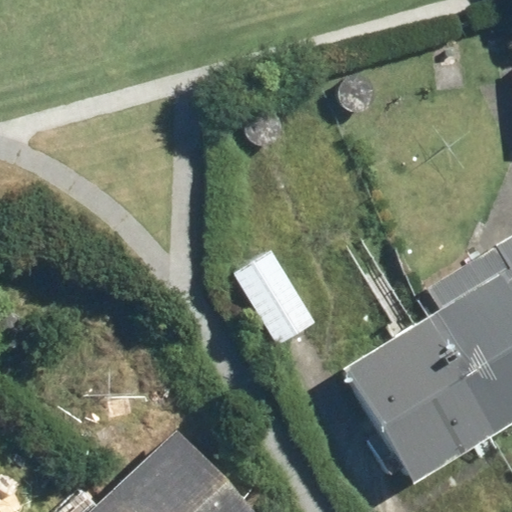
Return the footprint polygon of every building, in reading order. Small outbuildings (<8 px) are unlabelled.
[(360,76),(351,74),(341,77),(335,84),(333,94),(336,103),(343,110),(353,112),(362,109),(369,101),(371,92),(368,82),(360,76)] [(268,111),(258,109),(249,112),(242,119),(240,129),(243,138),(250,145),(260,147),(269,144),(276,137),(278,127),(275,118),(268,111)] [(402,482),(511,416),(511,230),(418,287),(431,308),(333,367),(402,482)] [(270,343),(309,320),(265,249),(227,272),(270,343)] [(9,310),(0,308),(0,345),(1,346),(11,343),(17,336),(19,326),(16,317),(9,310)] [(248,511),(169,427),(77,511),(248,511)]
